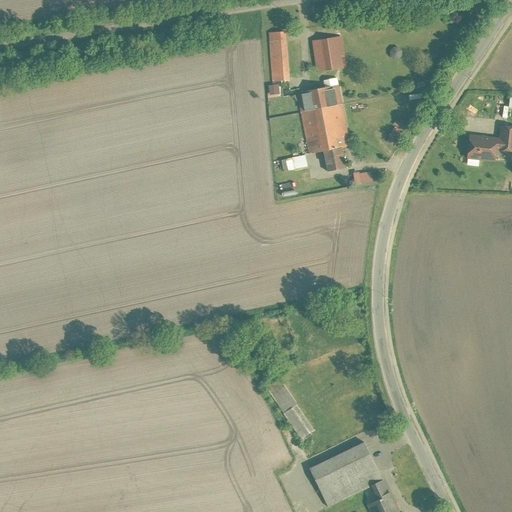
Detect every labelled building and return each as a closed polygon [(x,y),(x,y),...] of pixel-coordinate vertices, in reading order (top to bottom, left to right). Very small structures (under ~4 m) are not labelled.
[(273,81),(292,80),(287,31),(269,33),(273,81)] [(314,40),(319,71),(350,67),(346,36),(314,40)] [(404,47),(392,48),(392,59),(404,59),(404,47)] [(299,93),(311,154),(326,151),(330,171),(349,167),(345,147),(352,145),(339,78),(326,80),(327,87),(299,93)] [(269,85),(270,95),(281,94),(280,84),(269,85)] [(472,135),(469,159),(497,162),(499,149),(511,151),(511,126),(503,125),(501,139),(472,135)] [(293,158),(296,169),(310,166),(307,155),(293,158)] [(343,177),(345,188),(375,183),(373,171),(343,177)] [(282,378),(269,387),(286,412),(300,403),(282,378)] [(300,403),(286,412),(303,438),(317,429),(300,403)] [(367,442),(313,468),(330,506),(375,485),(385,480),(367,442)] [(400,511),(385,480),(375,485),(382,500),(371,505),(374,511),(400,511)]
